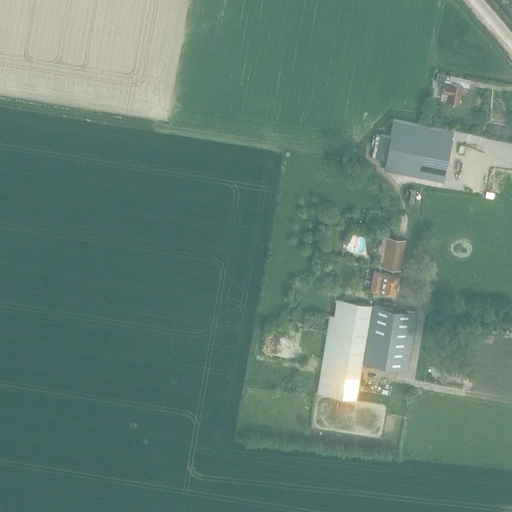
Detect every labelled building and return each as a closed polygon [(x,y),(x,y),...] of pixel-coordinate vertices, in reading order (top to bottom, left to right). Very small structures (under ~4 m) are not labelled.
[(462,86),(468,87),(470,79),(450,75),(449,80),(445,79),(442,92),(441,99),(446,100),(446,101),(458,103),(462,86)] [(384,169),(443,181),(453,131),(394,120),(384,169)] [(375,265),(400,269),(404,239),(380,235),(375,265)] [(370,292),(395,296),(399,274),(374,270),(370,292)] [(306,311),(324,314),(329,284),(311,281),(306,311)] [(361,360),(406,368),(416,311),(337,297),(334,314),(329,314),(317,390),(355,397),(361,360)]
